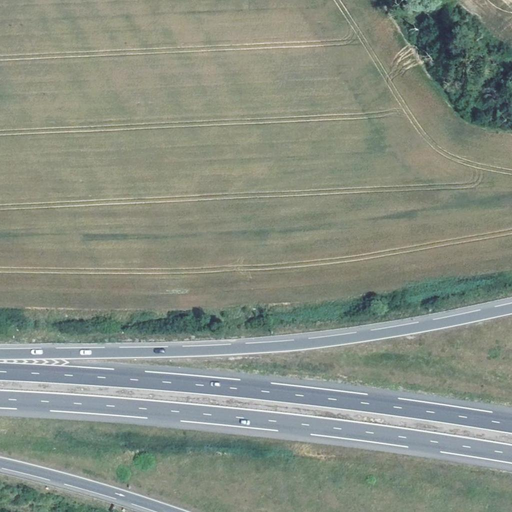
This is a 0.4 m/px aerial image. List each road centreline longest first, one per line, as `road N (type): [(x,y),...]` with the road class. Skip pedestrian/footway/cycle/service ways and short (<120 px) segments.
road 1 (motorway): [(0,399),(251,419),(511,455)]
road 2 (motorway): [(511,425),(257,390),(0,370)]
road 3 (motorway): [(511,309),(263,348),(0,354)]
road 4 (motorway): [(0,462),(173,511)]
